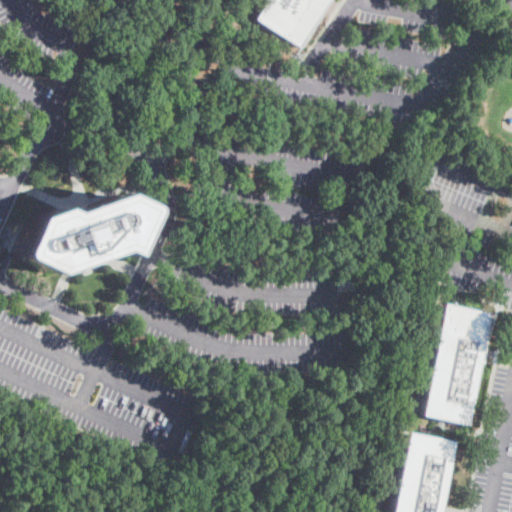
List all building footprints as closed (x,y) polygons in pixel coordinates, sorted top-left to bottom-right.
[(324,0),(323,2),(320,5),(293,47),(274,34),(269,31),(251,18),(262,1),(261,0),(324,0)] [(499,68),(497,74),(490,71),(493,64),(499,68)] [(470,111),(466,117),(461,113),(468,103),(474,107),(470,111)] [(141,211),(121,255),(109,250),(105,252),(64,267),(45,274),(12,258),(12,257),(11,257),(11,255),(10,255),(10,253),(26,218),(34,215),(53,208),(55,215),(77,207),(86,203),(114,193),(119,196),(124,198),(133,203),(135,204),(139,206),(140,207),(141,208),(141,209),(141,211)] [(476,360),(464,424),(441,419),(437,419),(417,414),(439,305),(439,303),(442,304),(460,308),(464,308),(486,313),(479,348),(476,360)] [(437,511),(389,511),(404,438),(405,432),(426,436),(430,437),(451,441),(439,506),(437,511)]
